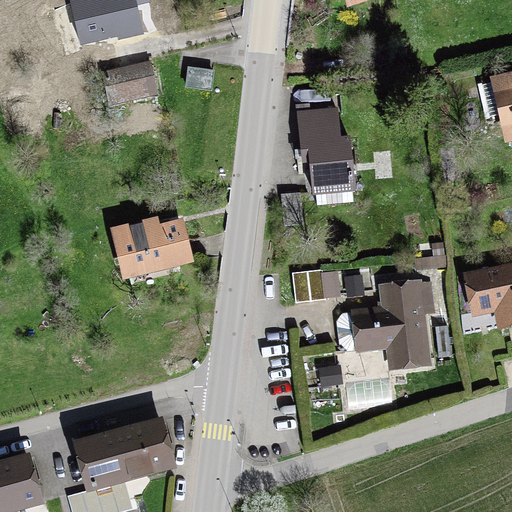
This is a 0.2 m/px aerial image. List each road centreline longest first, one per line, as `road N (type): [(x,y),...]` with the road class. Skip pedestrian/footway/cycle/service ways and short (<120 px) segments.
road 1 (tertiary): [(225,385),(273,0)]
road 2 (residential): [(213,484),(294,476),(511,405)]
road 3 (residential): [(225,385),(0,444)]
